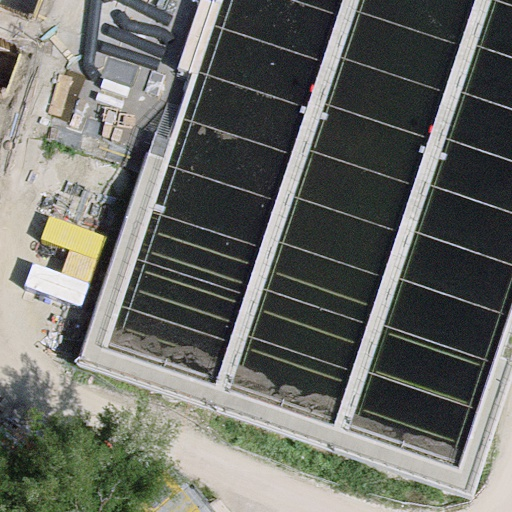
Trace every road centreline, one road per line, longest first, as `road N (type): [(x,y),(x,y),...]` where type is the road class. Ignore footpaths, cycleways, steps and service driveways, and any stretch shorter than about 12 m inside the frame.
road 1 (unknown): [(409,0),(244,491)]
road 2 (unknown): [(0,329),(32,360),(244,491)]
